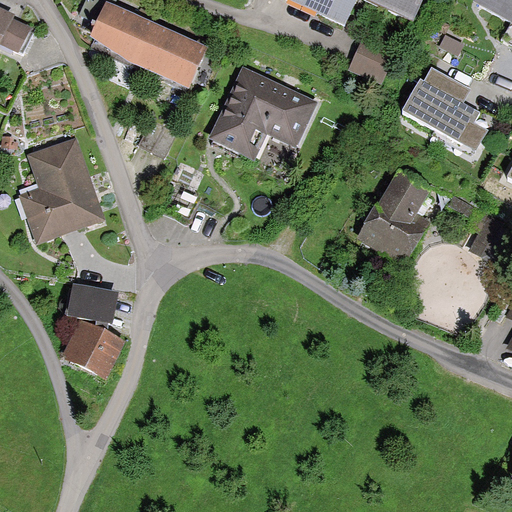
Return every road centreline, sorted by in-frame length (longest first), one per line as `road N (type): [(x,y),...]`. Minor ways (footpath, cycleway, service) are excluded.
road 1 (residential): [(148,268),(242,253),(277,261),(401,335),(511,380)]
road 2 (residential): [(148,268),(104,134),(41,0)]
road 3 (residential): [(86,460),(134,364),(148,268)]
road 4 (residential): [(86,460),(44,341),(0,278)]
